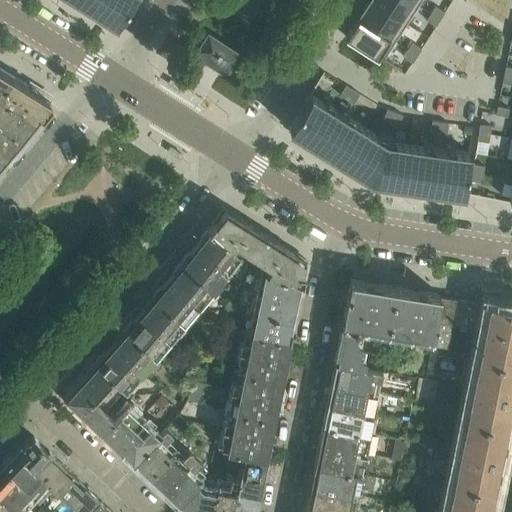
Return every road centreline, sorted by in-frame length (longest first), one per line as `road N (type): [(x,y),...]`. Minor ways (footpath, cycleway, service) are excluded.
road 1 (residential): [(33,403),(237,157)]
road 2 (residential): [(278,511),(339,221)]
road 3 (residential): [(110,78),(0,204)]
road 4 (tertiary): [(498,252),(339,221)]
road 5 (residential): [(149,511),(33,403)]
road 6 (tertiary): [(237,157),(110,78)]
road 7 (residential): [(237,157),(309,61),(322,57)]
road 8 (tertiary): [(110,78),(0,8)]
road 9 (tertiary): [(339,221),(237,157)]
